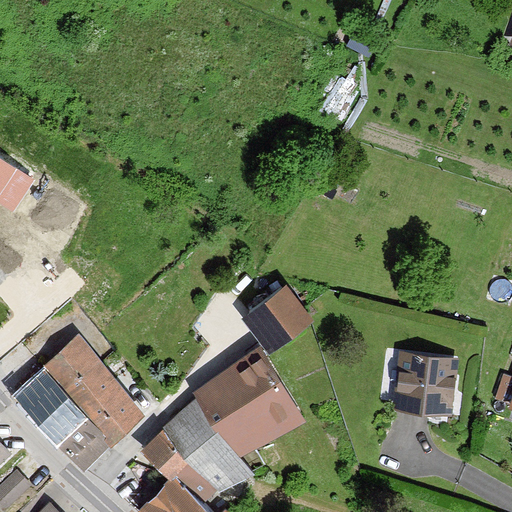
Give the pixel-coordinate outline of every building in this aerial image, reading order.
[(70,197),(64,209),(79,217),(86,205),(70,197)] [(6,233),(0,239),(0,265),(9,275),(29,256),(6,233)] [(286,287),(248,313),(271,345),(308,319),(286,287)] [(79,338),(48,365),(51,369),(111,437),(142,410),(79,338)] [(261,348),(197,392),(201,395),(238,451),(301,414),(261,348)] [(397,402),(449,408),(454,357),(403,352),(397,402)] [(111,437),(51,369),(23,395),(85,462),(111,437)] [(511,401),(511,377),(506,375),(498,396),(511,401)] [(182,471),(205,493),(216,483),(250,469),(238,451),(201,395),(147,447),(175,476),(177,478),(182,471)] [(17,471),(0,487),(0,504),(3,508),(29,483),(17,471)] [(175,476),(144,508),(148,511),(211,511),(177,478),(175,476)]
